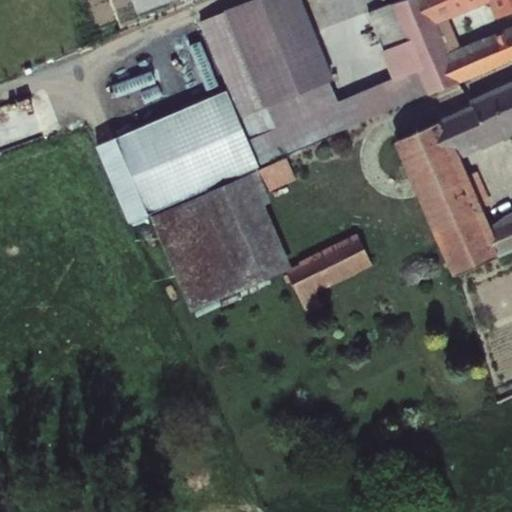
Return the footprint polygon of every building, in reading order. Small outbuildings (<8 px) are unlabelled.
[(129,0),(133,10),(159,0),(129,0)] [(223,88),(251,159),(388,102),(377,77),(338,92),(300,0),(235,0),(195,15),(223,88)] [(391,72),(377,77),(388,102),(511,50),(511,24),(449,50),(432,9),(454,0),(388,0),(366,9),(391,72)] [(390,134),(453,272),(511,246),(511,209),(482,222),(449,149),(511,119),(511,74),(487,87),(488,90),(390,134)] [(223,88),(97,140),(128,210),(251,159),(223,88)] [(250,168),(258,190),(293,174),(284,154),(250,168)] [(149,211),(187,306),(282,268),(251,193),(258,190),(250,168),(149,211)] [(282,268),(291,290),(306,284),(368,256),(359,234),(282,268)] [(291,290),(299,309),(313,304),(306,284),(291,290)]
